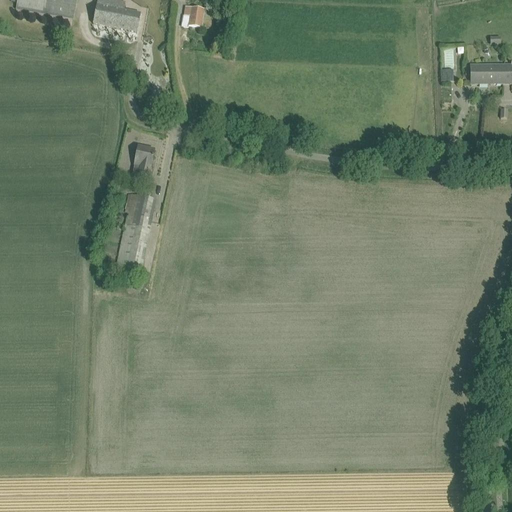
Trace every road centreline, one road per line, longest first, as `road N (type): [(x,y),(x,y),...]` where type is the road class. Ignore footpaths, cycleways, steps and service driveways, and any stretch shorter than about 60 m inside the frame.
road 1 (unclassified): [(511,171),(330,159),(178,127)]
road 2 (tertiary): [(481,511),(482,429),(511,319)]
